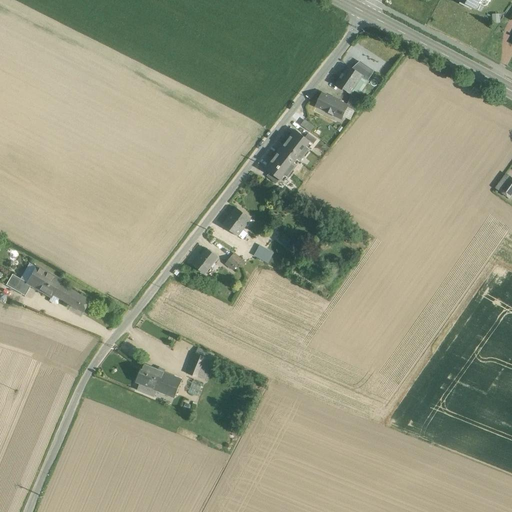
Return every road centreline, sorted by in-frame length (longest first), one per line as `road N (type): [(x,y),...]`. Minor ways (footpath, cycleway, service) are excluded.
road 1 (unclassified): [(368,13),(90,370),(27,511)]
road 2 (primary): [(511,91),(368,13)]
